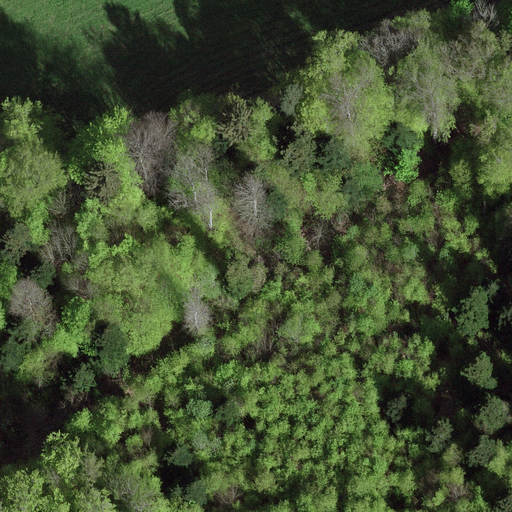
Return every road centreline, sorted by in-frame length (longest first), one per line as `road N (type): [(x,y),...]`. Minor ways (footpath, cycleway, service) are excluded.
road 1 (track): [(479,129),(141,394)]
road 2 (track): [(141,394),(58,444),(0,462)]
